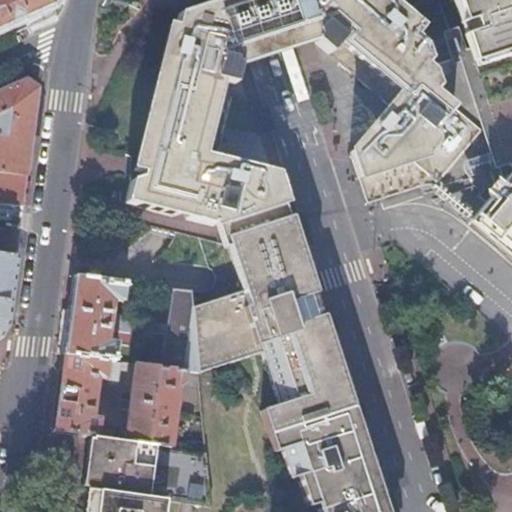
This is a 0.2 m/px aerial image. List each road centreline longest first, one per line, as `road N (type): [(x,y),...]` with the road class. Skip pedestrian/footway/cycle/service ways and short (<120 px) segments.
road 1 (secondary): [(420,511),(258,0)]
road 2 (secondary): [(78,28),(23,394)]
